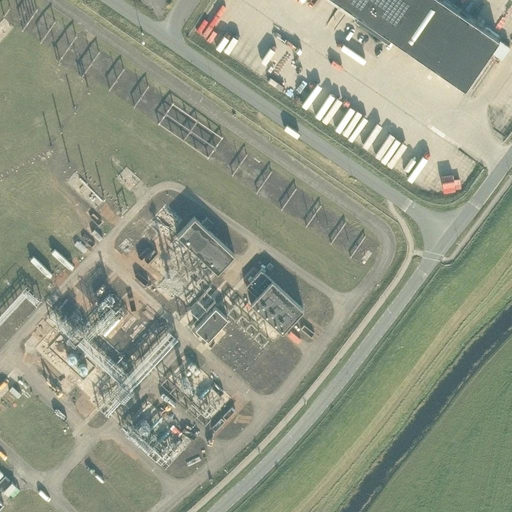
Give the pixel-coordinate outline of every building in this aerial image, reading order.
[(499,40),(441,0),(334,0),(357,16),(354,19),(387,42),(390,38),(464,90),(499,40)] [(499,40),(490,54),(501,61),(510,48),(499,40)] [(219,268),(237,250),(197,212),(179,230),(219,268)] [(284,327),(305,303),(263,267),(249,283),(259,291),(252,299),(284,327)] [(222,339),(249,363),(272,336),(269,331),(258,321),(252,325),(251,323),(246,326),(238,320),(236,322),(233,317),(236,313),(235,310),(240,307),(238,304),(225,293),(223,295),(224,297),(218,303),(217,304),(199,325),(204,333),(210,338),(218,328),(224,325),(230,330),(222,339)]
